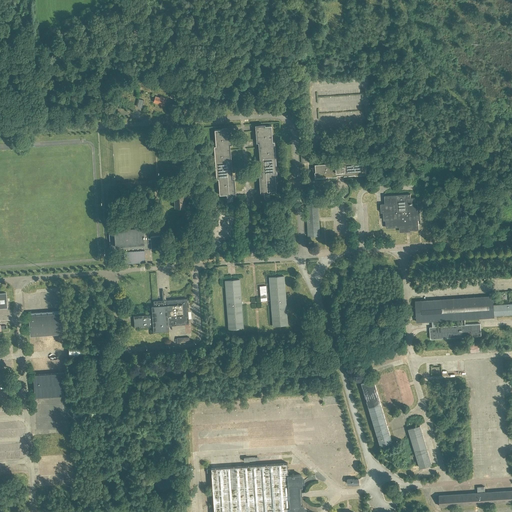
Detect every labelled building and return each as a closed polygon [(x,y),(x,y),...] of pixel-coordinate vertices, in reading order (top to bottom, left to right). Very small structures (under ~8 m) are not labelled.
[(158,104),(164,106),(167,98),(161,96),(160,98),(155,96),(153,102),(158,104)] [(261,190),(261,193),(264,193),(264,198),(270,197),(269,191),(276,191),(275,175),(277,174),(274,142),(273,142),(271,126),(264,126),(264,125),(263,125),(259,125),(259,126),(256,126),(256,129),(256,131),(258,131),(258,134),(256,134),(257,142),(259,142),(259,145),(259,147),(261,147),(261,150),(259,150),(261,169),(262,169),(262,171),(261,171),(261,174),(262,176),(260,176),(260,185),(262,185),(262,187),(260,188),(260,190),(261,190)] [(235,192),(235,190),(233,190),(233,187),(234,187),(234,178),(232,179),(232,176),(232,174),(230,174),(230,171),(231,171),(230,152),(229,152),(228,149),(230,149),(230,147),(229,147),(229,144),(231,144),(231,136),(229,136),(229,133),(231,133),(230,131),(230,128),(227,128),(223,128),(222,128),(222,129),(215,130),(216,146),(214,146),(216,179),(218,179),(219,195),(227,194),(227,201),(233,200),(232,195),(235,195),(235,192)] [(344,175),(355,175),(354,175),(366,174),(365,168),(364,168),(364,161),(353,161),(353,163),(350,163),(350,161),(328,163),(328,165),(326,165),(326,163),(315,164),(315,172),(314,172),(315,178),(326,177),(337,176),(337,175),(340,175),(344,175),(343,175),(344,175)] [(418,220),(420,220),(420,211),(418,211),(417,203),(415,204),(415,198),(411,198),(411,194),(384,196),(385,204),(381,204),(382,212),(384,212),(384,220),(386,220),(387,228),(401,227),(401,231),(419,230),(418,220)] [(185,207),(184,196),(174,197),(175,208),(179,207),(181,207),(185,207)] [(306,205),(308,236),(319,236),(318,204),(306,205)] [(151,238),(149,238),(148,238),(148,228),(143,228),(143,226),(114,229),(114,230),(109,231),(110,246),(111,246),(111,247),(121,256),(124,256),(125,264),(129,263),(133,263),(137,263),(141,262),(141,263),(141,262),(145,262),(146,262),(145,250),(149,249),(149,243),(151,242),(151,248),(161,248),(161,236),(151,236),(151,238)] [(274,248),(277,249),(278,246),(276,245),(279,240),(275,237),(267,250),(271,253),(274,248)] [(273,326),(281,325),(287,325),(284,276),(269,277),(273,326)] [(243,328),(241,306),(239,280),(225,281),(229,329),(243,328)] [(430,339),(481,335),(480,324),(465,325),(465,319),(479,318),(494,317),(494,316),(511,314),(511,303),(494,305),(493,296),(416,301),(417,322),(432,321),(432,327),(429,327),(430,339)] [(189,324),(188,319),(187,298),(166,300),(166,297),(163,297),(163,300),(154,301),(154,306),(151,306),(152,315),(134,316),(135,328),(153,327),(153,332),(169,330),(168,325),(189,324)] [(61,334),(60,311),(29,313),(31,336),(61,334)] [(69,347),(69,358),(99,356),(98,348),(98,345),(69,347)] [(65,395),(63,373),(33,375),(35,397),(65,395)] [(392,442),(373,378),(362,382),(381,446),(392,442)] [(73,410),(73,418),(108,416),(107,405),(73,407),(73,410)] [(420,468),(432,464),(420,426),(409,429),(420,468)] [(211,473),(213,503),(213,511),(305,511),(306,511),(305,508),(304,507),(303,507),(303,505),(300,505),(300,493),(299,485),(302,485),(301,483),(303,482),(304,481),(303,478),(302,477),(301,477),(301,475),(294,475),(294,474),(292,474),(292,475),(288,475),(287,463),(211,468),(211,469),(207,469),(207,473),(211,473)] [(478,493),(469,493),(462,494),(452,495),(439,495),(440,506),(511,501),(511,490),(485,492),(485,486),(478,487),(478,493)]
